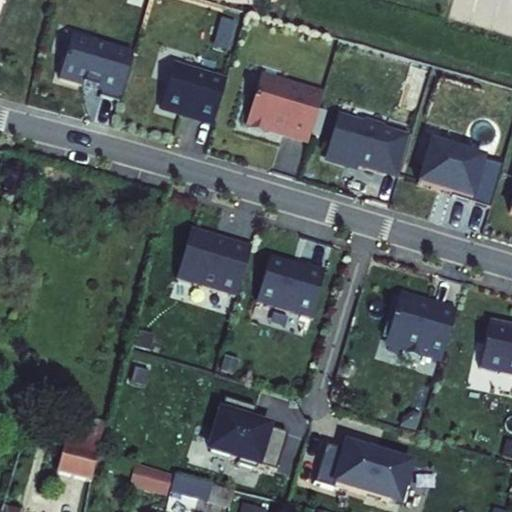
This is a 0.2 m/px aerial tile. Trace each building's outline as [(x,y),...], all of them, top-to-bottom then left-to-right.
[(132,57),(71,38),(59,80),(101,92),(100,98),(118,104),(132,57)] [(225,83),(172,68),(159,110),(212,126),(225,83)] [(278,88),(258,82),(246,123),(250,123),(248,131),(265,136),(267,129),(283,133),(282,137),(308,145),(320,101),(302,96),(303,91),(279,84),(278,88)] [(363,127),(337,119),(325,158),(357,167),(357,169),(385,177),(387,171),(399,175),(409,141),(382,132),(384,130),(365,124),(363,127)] [(502,171),(428,149),(416,190),(450,199),(450,203),(488,215),(502,171)] [(217,240),(190,233),(176,280),(236,299),(250,252),(227,245),(225,247),(216,244),(217,240)] [(303,272),(269,262),(256,304),(310,321),(323,274),(303,268),(303,272)] [(442,358),(455,314),(439,308),(437,314),(397,303),(386,342),(407,347),(405,354),(420,358),(422,352),(442,358)] [(511,329),(488,325),(478,370),(511,377),(511,329)] [(286,435),(267,429),(266,432),(249,427),(254,410),(223,401),(207,453),(237,461),(236,466),(255,472),(256,467),(275,473),(286,435)] [(21,425),(0,417),(0,431),(17,437),(21,425)] [(101,438),(104,425),(88,421),(85,434),(101,438)] [(94,469),(96,457),(101,438),(85,434),(69,430),(56,476),(91,484),(94,469)] [(343,452),(325,447),(314,486),(333,491),(334,487),(399,507),(403,490),(407,491),(413,472),(393,467),(394,461),(376,455),(374,461),(363,457),(364,455),(344,449),(343,452)] [(94,469),(130,478),(132,467),(96,457),(94,469)] [(130,478),(129,488),(145,492),(150,472),(132,467),(130,478)] [(145,492),(164,497),(169,476),(150,472),(145,492)] [(170,494),(197,501),(198,496),(209,498),(211,488),(174,478),(170,494)] [(197,501),(229,508),(232,493),(211,488),(209,498),(198,496),(197,501)]
